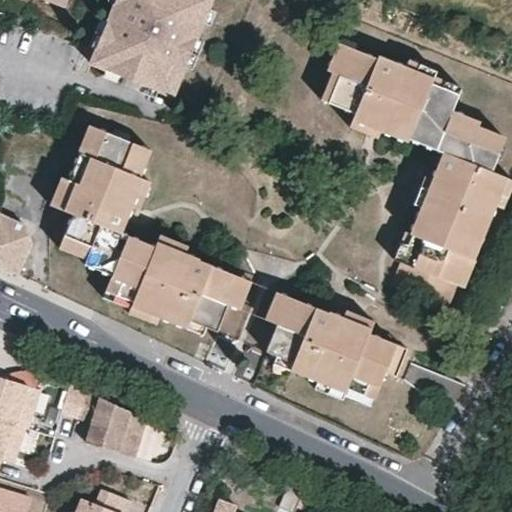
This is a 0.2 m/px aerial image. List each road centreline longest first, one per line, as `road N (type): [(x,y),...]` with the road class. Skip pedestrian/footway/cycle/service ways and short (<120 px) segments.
road 1 (residential): [(215,404),(429,511)]
road 2 (residential): [(0,307),(215,404)]
